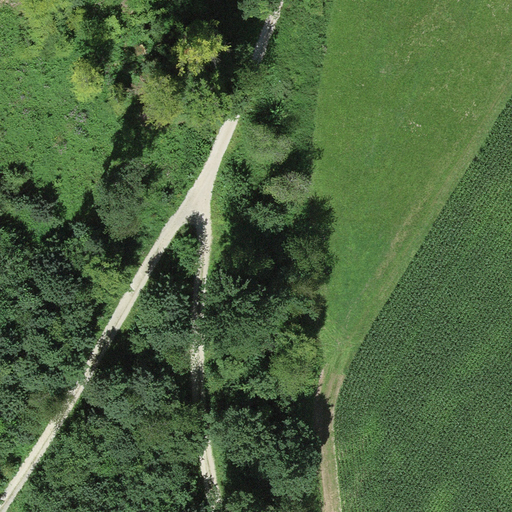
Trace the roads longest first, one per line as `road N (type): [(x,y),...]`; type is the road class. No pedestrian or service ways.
road 1 (track): [(8,511),(100,376),(197,194),(284,0)]
road 2 (track): [(327,511),(316,434),(326,390),(511,74)]
road 3 (track): [(215,511),(195,386),(197,194)]
